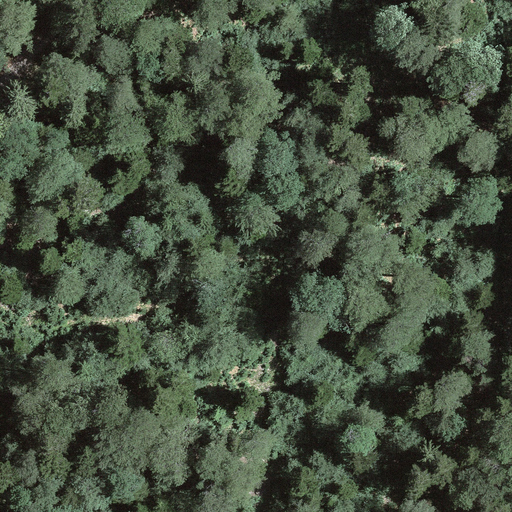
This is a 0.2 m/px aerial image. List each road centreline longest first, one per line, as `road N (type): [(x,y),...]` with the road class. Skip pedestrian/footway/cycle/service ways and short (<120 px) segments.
road 1 (track): [(511,271),(458,465),(437,511)]
road 2 (track): [(82,0),(0,89)]
